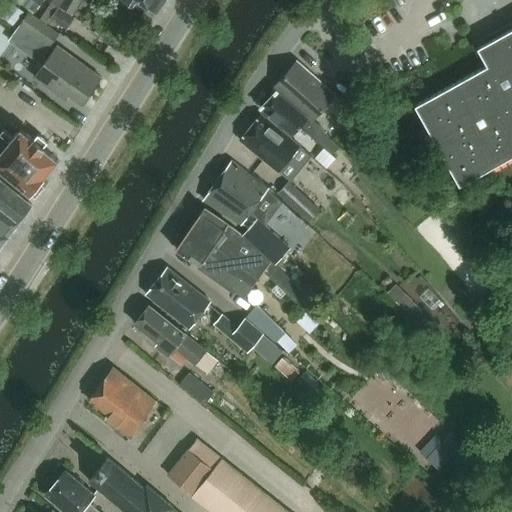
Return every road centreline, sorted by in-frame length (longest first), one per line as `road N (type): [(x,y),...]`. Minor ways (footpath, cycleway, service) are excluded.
road 1 (residential): [(0,503),(287,41),(325,0)]
road 2 (tertiary): [(0,314),(195,0)]
